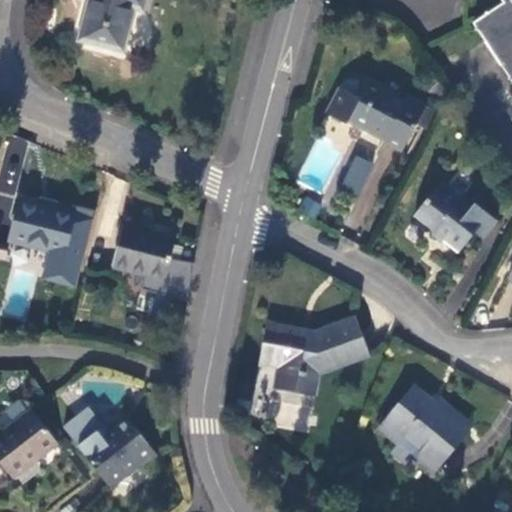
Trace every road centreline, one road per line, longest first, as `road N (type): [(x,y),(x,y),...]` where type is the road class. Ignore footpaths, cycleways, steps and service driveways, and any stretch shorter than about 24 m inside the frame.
road 1 (residential): [(511,393),(448,354),(377,286),(240,207)]
road 2 (residential): [(240,207),(203,399),(209,461),(234,511)]
road 3 (residential): [(0,85),(215,181),(240,207)]
road 4 (residential): [(295,0),(240,207)]
